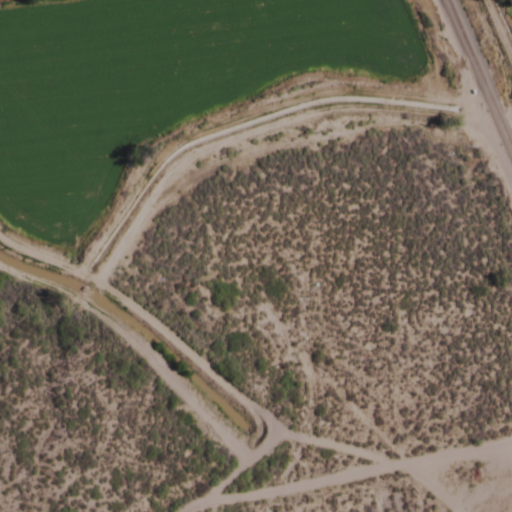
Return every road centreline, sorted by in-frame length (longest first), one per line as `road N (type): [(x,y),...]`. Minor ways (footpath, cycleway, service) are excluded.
road 1 (track): [(0,248),(99,290),(273,436),(386,469)]
road 2 (track): [(0,278),(85,312),(144,359),(240,459)]
